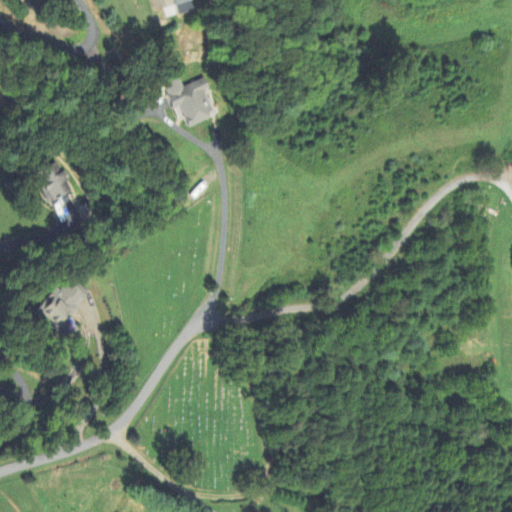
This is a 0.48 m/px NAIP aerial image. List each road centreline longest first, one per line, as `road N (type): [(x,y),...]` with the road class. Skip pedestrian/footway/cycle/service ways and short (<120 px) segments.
road 1 (residential): [(0,472),(118,439),(204,321),(352,296),(430,205),(461,182),(494,177),(511,191)]
road 2 (residential): [(0,439),(30,411),(23,387),(0,362),(24,35),(59,53),(90,46),(93,26),(79,0)]
